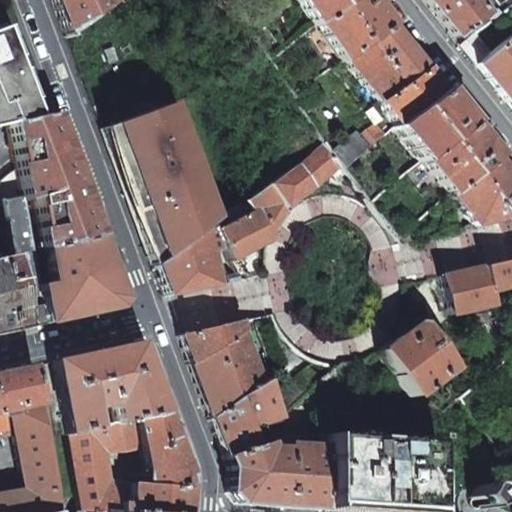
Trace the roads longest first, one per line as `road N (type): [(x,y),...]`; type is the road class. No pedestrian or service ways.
road 1 (residential): [(147,324),(19,0)]
road 2 (residential): [(208,511),(206,471),(147,324)]
road 3 (residential): [(511,140),(401,0)]
road 4 (residential): [(147,324),(0,353)]
